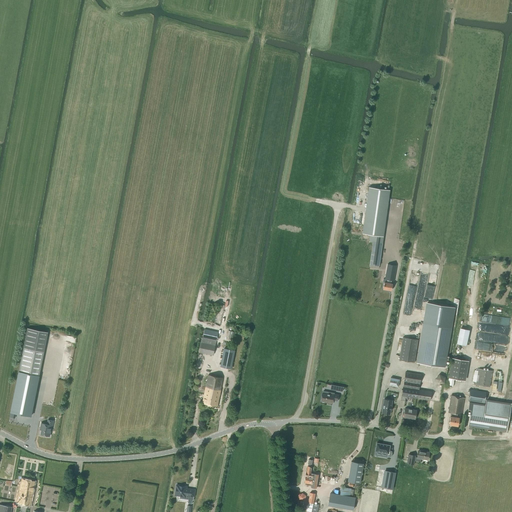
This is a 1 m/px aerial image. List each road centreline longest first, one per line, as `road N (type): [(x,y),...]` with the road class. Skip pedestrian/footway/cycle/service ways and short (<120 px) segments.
road 1 (track): [(175,450),(206,210),(237,54),(253,25)]
road 2 (unclassified): [(0,432),(48,455),(96,459),(153,455),(273,423)]
road 3 (track): [(291,421),(302,402),(337,204)]
road 4 (unclassified): [(465,437),(331,421),(273,423)]
road 5 (track): [(444,436),(449,391),(466,392),(472,363),(506,368)]
